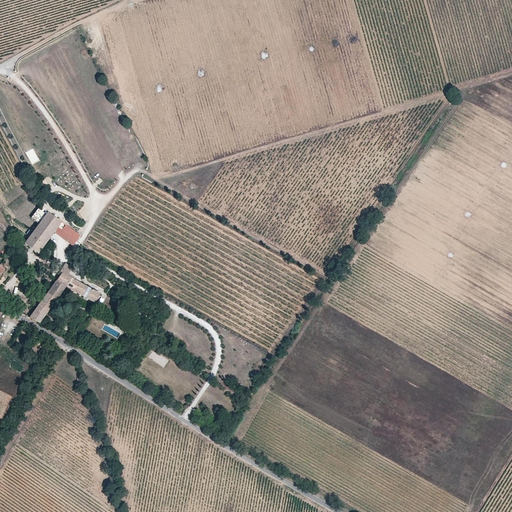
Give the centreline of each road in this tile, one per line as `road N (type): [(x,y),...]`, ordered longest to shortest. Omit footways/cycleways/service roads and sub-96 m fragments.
road 1 (unclassified): [(338,511),(0,306)]
road 2 (track): [(128,0),(0,65)]
road 3 (track): [(0,456),(67,345)]
